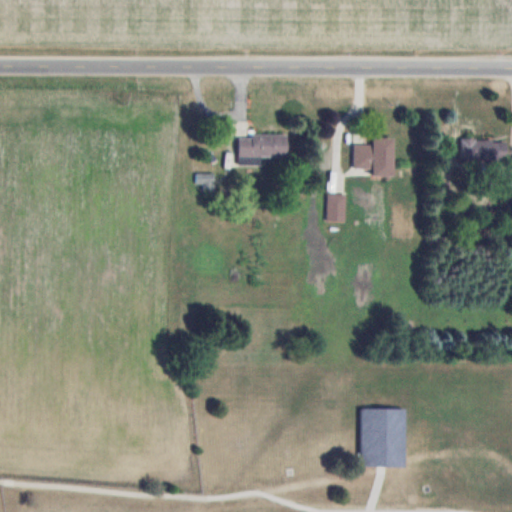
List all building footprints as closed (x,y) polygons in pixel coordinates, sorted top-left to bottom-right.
[(261,156),(287,156),(287,134),(239,134),(239,164),(261,164),(261,156)] [(394,138),(372,138),(372,144),(353,144),(353,169),(372,169),(372,176),(394,176),(394,138)] [(507,162),(507,140),(460,140),(460,162),(507,162)] [(327,221),(346,221),(346,194),(327,194),(327,221)] [(405,467),(405,408),(361,408),(361,467),(405,467)]
